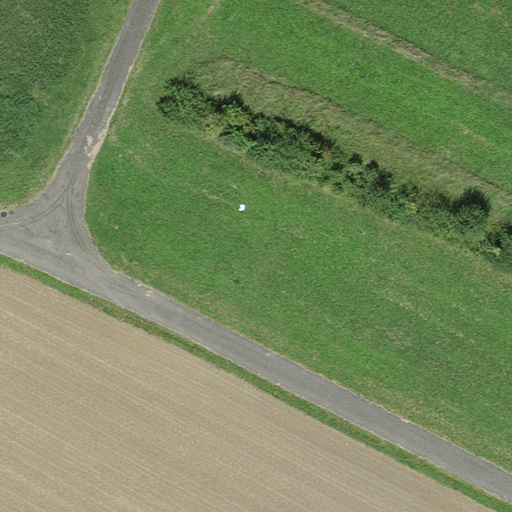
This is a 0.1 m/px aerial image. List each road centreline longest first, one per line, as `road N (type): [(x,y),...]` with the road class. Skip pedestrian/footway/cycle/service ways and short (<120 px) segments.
road 1 (track): [(511,491),(0,235)]
road 2 (track): [(32,249),(140,0)]
